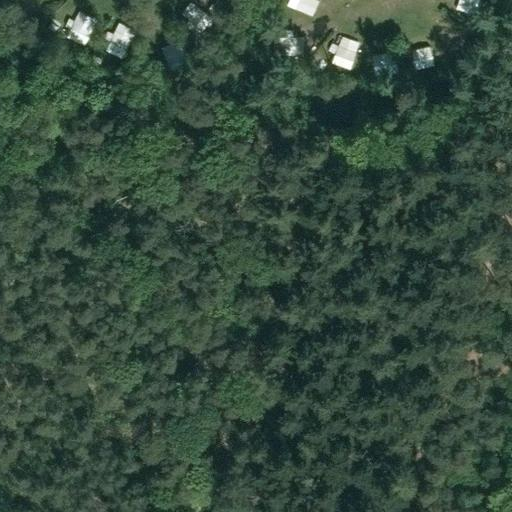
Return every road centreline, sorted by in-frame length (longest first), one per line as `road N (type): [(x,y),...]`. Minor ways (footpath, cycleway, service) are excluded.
road 1 (track): [(0,141),(511,127)]
road 2 (track): [(511,202),(402,511)]
